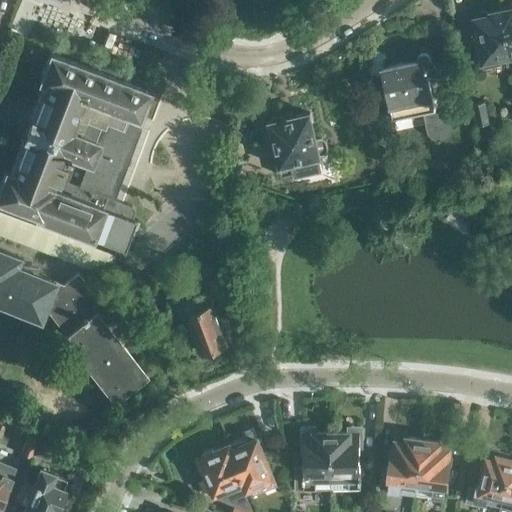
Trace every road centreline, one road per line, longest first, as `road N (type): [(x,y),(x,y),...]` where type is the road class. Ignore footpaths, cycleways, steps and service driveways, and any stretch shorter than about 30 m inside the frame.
road 1 (residential): [(113,511),(182,416),(229,390),(274,379),(369,376),(511,395)]
road 2 (residential): [(376,0),(289,49),(261,55),(199,44),(80,0)]
